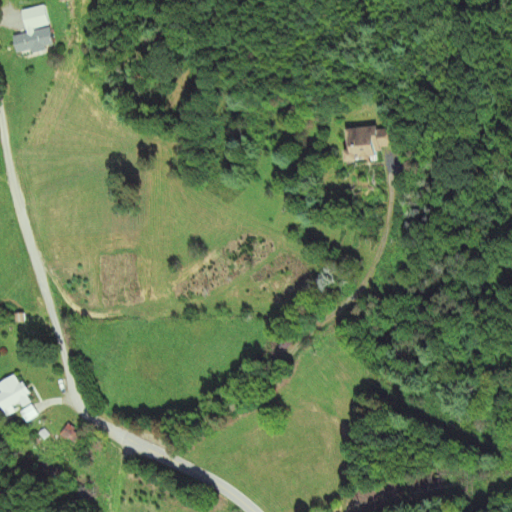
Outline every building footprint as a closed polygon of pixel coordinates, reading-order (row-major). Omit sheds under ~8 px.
[(28,12),(33,35),(18,38),(21,55),(35,52),(36,56),(51,53),(50,48),(60,46),(56,28),(52,7),(28,12)] [(352,132),(354,163),(384,161),(384,149),(399,149),(398,129),(352,132)] [(0,386),(0,388),(4,395),(0,397),(0,401),(9,419),(21,412),(21,411),(35,404),(19,376),(0,386)] [(40,416),(34,406),(21,414),(28,424),(40,416)] [(78,456),(89,443),(71,427),(60,440),(78,456)]
